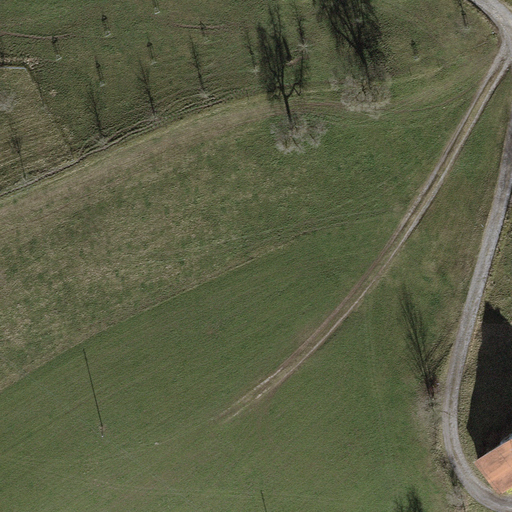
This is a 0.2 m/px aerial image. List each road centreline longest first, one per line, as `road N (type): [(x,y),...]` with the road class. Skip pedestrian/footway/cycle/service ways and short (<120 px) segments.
road 1 (track): [(279,374),(390,246),(511,33)]
road 2 (track): [(511,159),(449,432),(457,470),(477,493),(511,507)]
